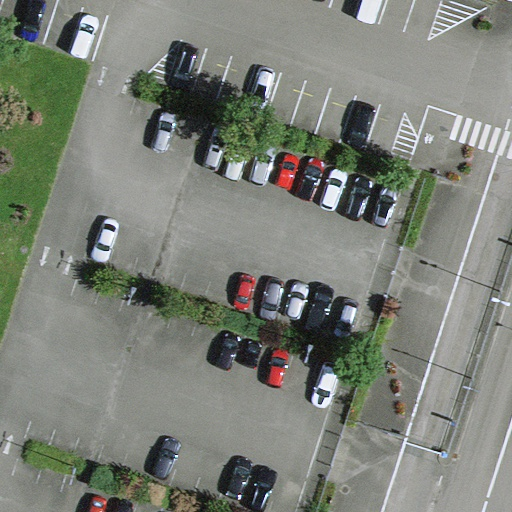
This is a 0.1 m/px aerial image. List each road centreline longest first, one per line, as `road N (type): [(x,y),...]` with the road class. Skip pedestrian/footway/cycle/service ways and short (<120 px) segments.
road 1 (unknown): [(195,0),(511,107)]
road 2 (unknown): [(88,193),(366,276)]
road 3 (unknown): [(88,193),(0,459)]
road 4 (unknown): [(88,193),(153,0)]
